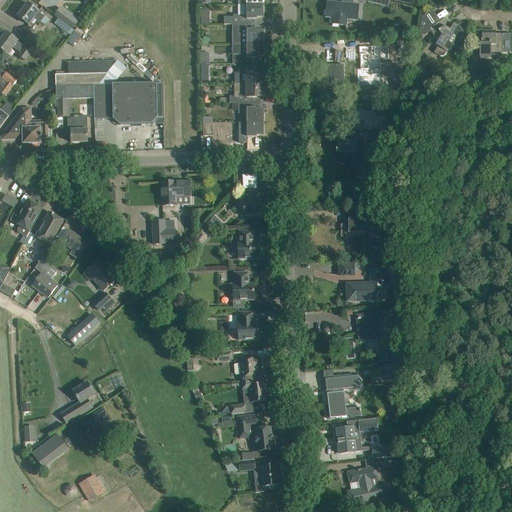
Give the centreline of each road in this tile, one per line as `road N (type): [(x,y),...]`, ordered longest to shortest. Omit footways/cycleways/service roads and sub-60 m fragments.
road 1 (unclassified): [(307,511),(294,398),(291,156)]
road 2 (residential): [(291,156),(11,167)]
road 3 (residential): [(137,274),(73,207),(11,167)]
road 4 (unclassified): [(291,156),(289,0)]
